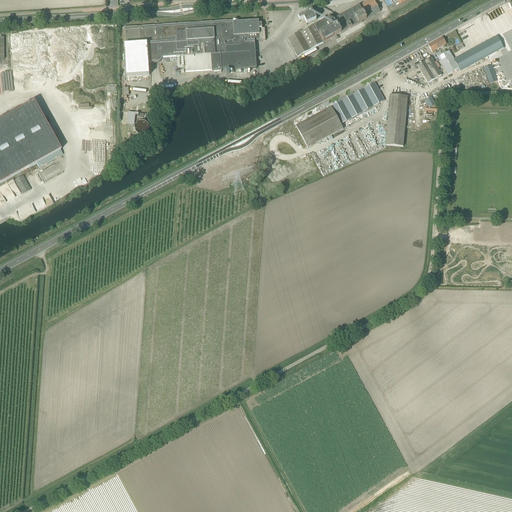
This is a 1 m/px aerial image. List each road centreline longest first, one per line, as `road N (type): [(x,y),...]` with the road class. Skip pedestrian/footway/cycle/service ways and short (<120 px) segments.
road 1 (unclassified): [(22,511),(413,297),(430,269),(440,93),(511,92)]
road 2 (secondary): [(0,22),(308,0)]
road 3 (primary): [(257,132),(498,0)]
road 4 (primary): [(0,272),(224,149)]
